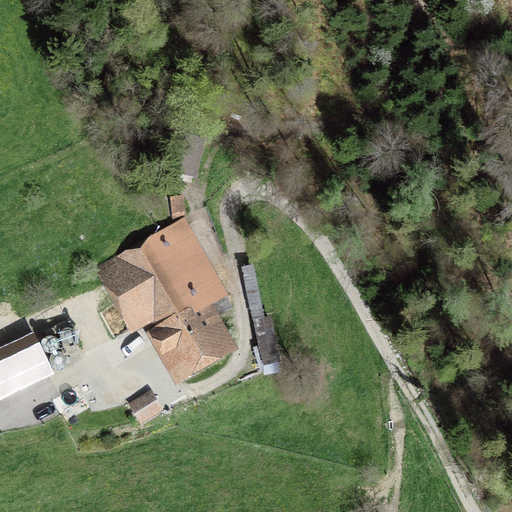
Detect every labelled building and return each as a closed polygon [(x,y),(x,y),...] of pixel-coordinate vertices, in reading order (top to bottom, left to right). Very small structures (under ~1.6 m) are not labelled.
[(165,168),(195,177),(204,148),(175,139),(165,168)] [(214,298),(175,230),(101,272),(133,328),(151,317),(170,350),(162,355),(173,375),(220,348),(197,308),(207,302),(215,316),(230,308),(222,294),(214,298)] [(63,345),(69,346),(74,344),(77,338),(75,332),(70,329),(64,330),(60,334),(60,340),(63,345)] [(55,339),(49,338),(45,340),(43,345),(45,350),(49,353),(55,352),(58,348),(58,343),(55,339)] [(0,357),(4,366),(0,368),(0,392),(1,393),(46,372),(31,340),(0,354),(0,357)] [(62,356),(57,354),(52,356),(49,361),(50,366),(54,369),(59,369),(64,366),(65,361),(62,356)] [(78,385),(56,398),(69,420),(90,407),(78,385)] [(149,395),(132,405),(142,420),(159,410),(149,395)]
